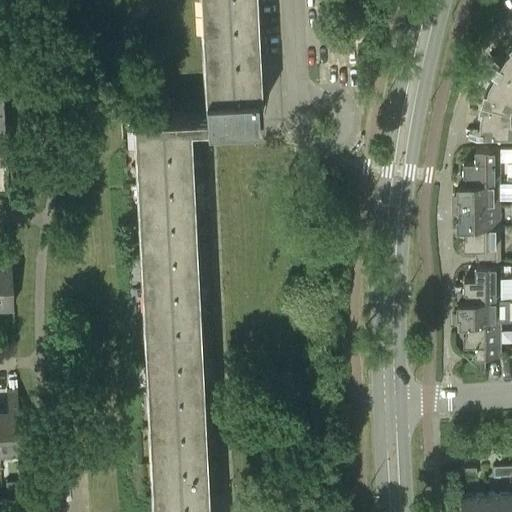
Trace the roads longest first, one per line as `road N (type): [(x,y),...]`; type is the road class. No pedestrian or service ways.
road 1 (tertiary): [(389,401),(397,171),(433,0)]
road 2 (residential): [(296,95),(301,132),(322,142),(346,123),(344,107),(325,94)]
road 3 (residential): [(511,395),(389,401)]
